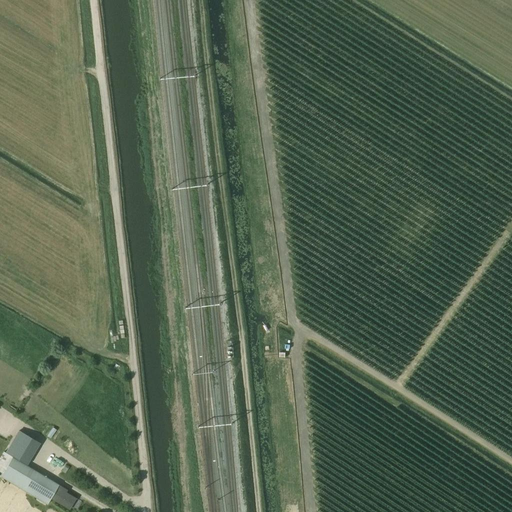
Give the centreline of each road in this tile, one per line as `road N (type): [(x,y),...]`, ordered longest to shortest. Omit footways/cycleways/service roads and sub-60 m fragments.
road 1 (unclassified): [(148,511),(102,74)]
road 2 (track): [(229,214),(204,0)]
